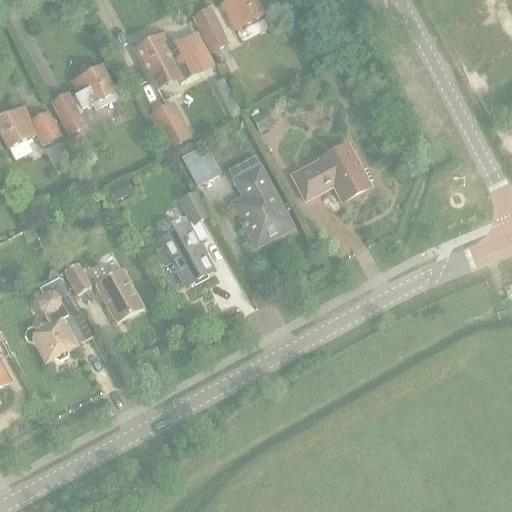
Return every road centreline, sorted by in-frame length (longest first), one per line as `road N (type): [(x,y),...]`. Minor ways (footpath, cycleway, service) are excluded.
road 1 (tertiary): [(0,507),(409,287),(511,243)]
road 2 (residential): [(511,222),(398,0)]
